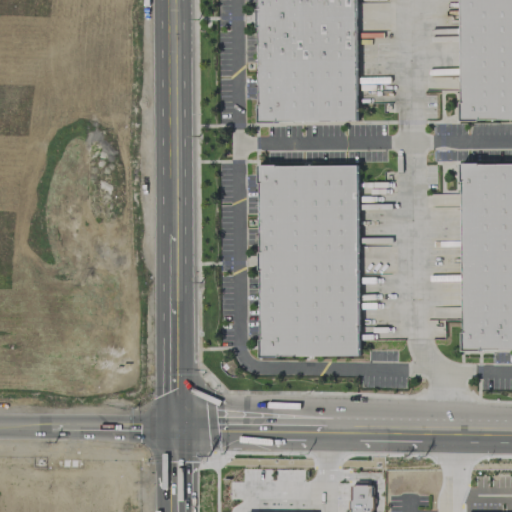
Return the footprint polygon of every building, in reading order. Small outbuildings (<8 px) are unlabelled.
[(195,0),(200,144),(400,144),(397,0),(195,0)] [(511,0),(459,0),(461,120),(511,119),(511,0)] [(511,162),(462,163),(463,349),(511,348),(511,162)] [(359,356),(358,164),(259,165),(260,356),(359,356)] [(371,511),(372,485),(350,484),(349,511),(371,511)]
